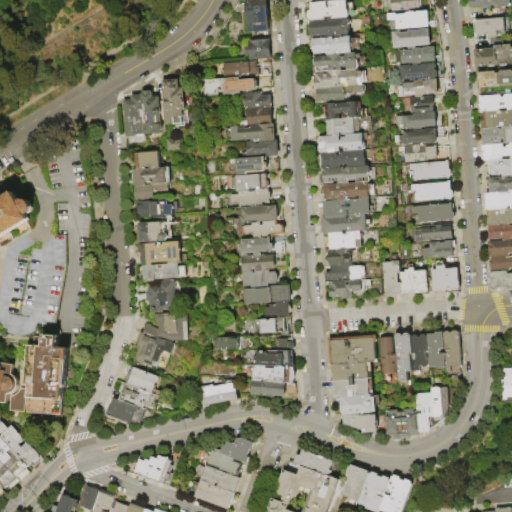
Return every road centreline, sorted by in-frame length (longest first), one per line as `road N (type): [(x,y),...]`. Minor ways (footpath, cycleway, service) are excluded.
road 1 (residential): [(285,0),(315,395),(296,428)]
road 2 (residential): [(108,85),(125,325),(80,435),(82,453)]
road 3 (residential): [(449,0),(477,309)]
road 4 (tertiary): [(16,511),(97,447),(243,419),(296,428)]
road 5 (tertiary): [(296,428),(409,459),(444,442),(472,414),(483,382),(477,309)]
road 6 (residential): [(477,309),(309,322)]
road 7 (residential): [(214,0),(173,50),(108,85)]
road 8 (residential): [(82,453),(104,477),(200,511)]
road 9 (residential): [(108,85),(0,148)]
